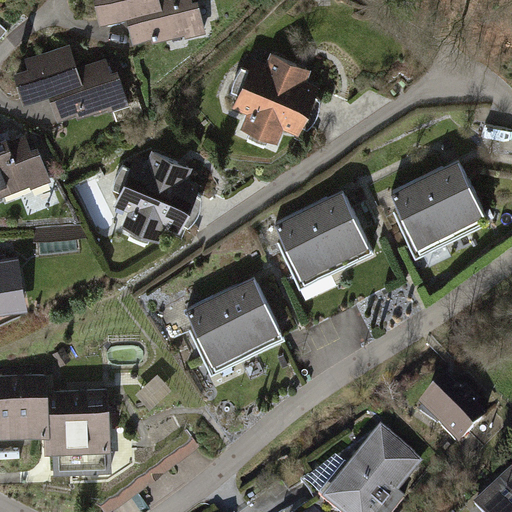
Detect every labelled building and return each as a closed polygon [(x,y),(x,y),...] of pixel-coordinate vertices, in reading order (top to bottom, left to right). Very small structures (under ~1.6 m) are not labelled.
[(99,0),(104,21),(125,16),(131,45),(200,29),(193,0),(99,0)] [(72,48),(12,64),(22,101),(50,94),(58,123),(124,104),(113,65),(80,74),(72,48)] [(306,78),(266,63),(259,80),(247,76),(231,118),(244,122),(238,137),(273,150),(278,138),(297,146),(314,100),(300,95),(306,78)] [(0,200),(48,183),(31,138),(0,149),(0,200)] [(191,173),(148,156),(143,169),(132,164),(113,211),(128,217),(121,232),(155,246),(160,233),(177,240),(197,193),(185,188),(191,173)] [(464,160),(396,193),(423,247),(490,214),(464,160)] [(348,193),(284,225),(309,276),(373,244),(348,193)] [(22,260),(0,260),(0,312),(24,312),(22,260)] [(259,273),(190,307),(217,363),(287,329),(259,273)] [(48,371),(0,372),(0,432),(46,430),(47,449),(109,446),(107,387),(49,389),(48,371)] [(446,380),(420,407),(458,445),(485,418),(446,380)] [(380,430),(324,498),(341,511),(382,511),(421,464),(380,430)] [(474,505),(480,511),(511,511),(511,472),(511,471),(474,505)]
